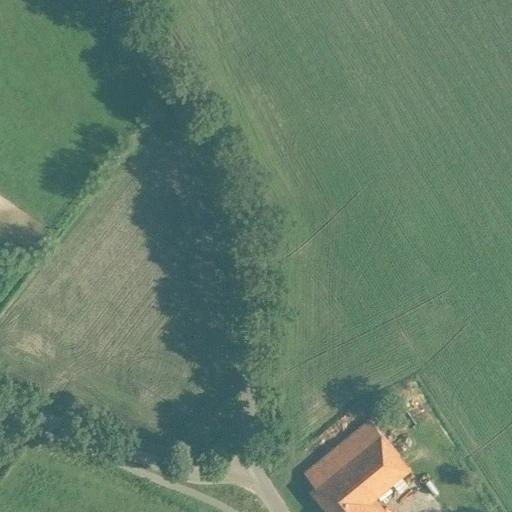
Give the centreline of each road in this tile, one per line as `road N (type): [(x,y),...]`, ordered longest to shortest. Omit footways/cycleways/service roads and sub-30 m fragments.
road 1 (unclassified): [(256,474),(239,223),(217,155),(125,0)]
road 2 (unclassified): [(256,474),(199,478),(170,470),(0,401)]
